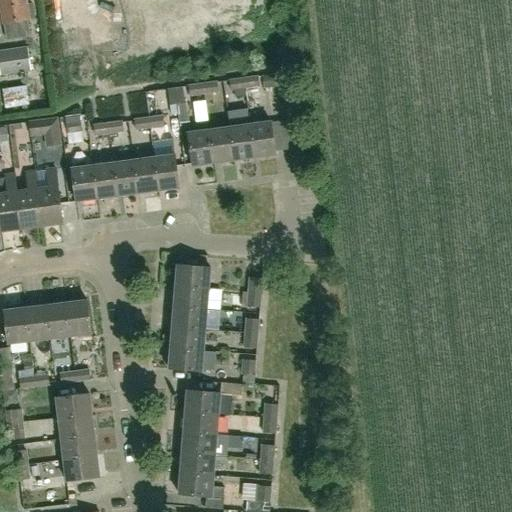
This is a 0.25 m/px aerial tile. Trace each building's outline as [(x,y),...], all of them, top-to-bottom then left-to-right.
[(27,19),(34,18),(32,4),(27,5),(25,0),(0,0),(3,23),(5,23),(7,39),(29,36),(27,19)] [(0,75),(32,71),(28,47),(0,50),(0,75)] [(245,89),(260,87),(258,76),(243,78),(245,89)] [(245,89),(243,78),(229,80),(231,91),(245,89)] [(204,95),(219,93),(217,82),(203,84),(204,95)] [(204,95),(203,84),(188,85),(189,97),(204,95)] [(26,86),(2,89),(5,108),(28,105),(26,86)] [(190,126),(189,121),(186,97),(185,97),(184,86),(174,88),(167,89),(170,115),(178,114),(179,127),(190,126)] [(150,129),(165,126),(163,115),(148,117),(150,129)] [(62,145),(61,136),(59,123),(58,117),(29,122),(31,137),(45,135),(46,147),(62,145)] [(150,129),(148,117),(134,119),(136,130),(150,129)] [(109,134),(124,132),(123,121),(108,123),(109,134)] [(254,158),(275,155),(271,122),(250,125),(254,158)] [(28,123),(13,123),(14,135),(28,135),(28,123)] [(109,134),(108,123),(93,125),(95,136),(109,134)] [(254,158),(250,125),(229,128),(234,161),(254,158)] [(73,151),(87,150),(84,128),(70,129),(73,151)] [(234,161),(229,128),(209,130),(214,164),(234,161)] [(214,164),(209,130),(188,133),(193,167),(214,164)] [(158,191),(179,188),(175,155),(154,158),(158,191)] [(158,191),(154,158),(134,161),(138,194),(158,191)] [(138,194),(134,161),(113,163),(118,197),(138,194)] [(118,197),(113,163),(93,166),(98,199),(118,197)] [(98,199),(93,166),(72,169),(77,202),(98,199)] [(43,226),(64,224),(57,168),(47,169),(49,187),(38,188),(43,226)] [(43,226),(38,188),(36,171),(27,172),(29,189),(18,191),(23,229),(43,226)] [(23,229),(18,191),(16,174),(7,175),(9,192),(0,193),(0,216),(2,232),(23,229)] [(177,265),(176,286),(209,289),(210,268),(177,265)] [(262,293),(263,279),(249,277),(248,292),(262,293)] [(176,286),(174,307),(207,309),(209,289),(176,286)] [(261,308),(262,293),(248,292),(247,307),(261,308)] [(71,336),(92,334),(88,300),(67,303),(71,336)] [(71,336),(67,303),(46,306),(50,339),(71,336)] [(50,339),(46,306),(26,308),(30,341),(50,339)] [(174,307),(173,327),(206,330),(207,309),(174,307)] [(30,341),(26,308),(5,311),(9,344),(30,341)] [(259,334),(260,320),(246,319),(245,333),(259,334)] [(173,327),(171,348),(204,350),(206,330),(173,327)] [(258,349),(259,334),(245,333),(244,348),(258,349)] [(56,366),(52,343),(37,346),(41,368),(56,366)] [(0,367),(13,366),(12,357),(11,348),(0,349),(0,367)] [(204,350),(171,348),(169,369),(202,372),(204,350)] [(256,376),(257,361),(243,360),(241,375),(256,376)] [(77,383),(91,381),(89,369),(75,371),(77,383)] [(77,383),(75,371),(60,373),(61,384),(77,383)] [(36,388),(50,386),(49,374),(35,376),(36,388)] [(36,388),(35,376),(19,378),(21,390),(36,388)] [(187,390),(186,412),(219,414),(220,393),(187,390)] [(60,419),(92,415),(90,394),(57,398),(60,419)] [(278,419),(279,405),(265,404),(264,418),(278,419)] [(22,409),(11,410),(5,411),(7,425),(7,426),(24,423),(22,409)] [(186,412),(184,432),(217,435),(219,414),(186,412)] [(92,415),(60,419),(62,439),(95,435),(92,415)] [(277,434),(278,419),(264,418),(262,433),(277,434)] [(9,440),(15,440),(26,438),(24,423),(7,426),(9,440)] [(184,432),(182,452),(215,455),(217,435),(184,432)] [(95,435),(62,439),(65,460),(97,456),(95,435)] [(275,460),(276,446),(261,445),(260,458),(275,460)] [(28,464),(26,450),(16,451),(18,466),(28,464)] [(215,455),(182,452),(181,473),(214,475),(215,455)] [(97,456),(65,460),(67,481),(100,477),(97,456)] [(273,475),(275,460),(260,458),(259,474),(273,475)] [(28,464),(18,466),(19,481),(30,479),(28,464)] [(179,494),(224,498),(224,488),(213,487),(214,475),(181,473),(179,494)] [(248,482),(236,482),(235,495),(248,495),(248,482)] [(256,511),(247,511),(261,511),(264,486),(258,486),(256,511)] [(264,486),(261,511),(269,511),(271,502),(272,487),(264,486)]
